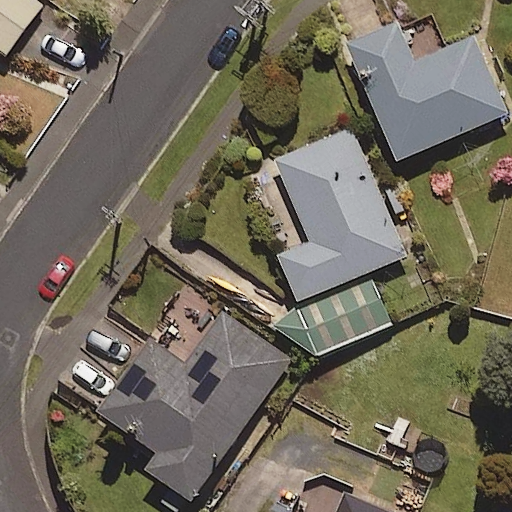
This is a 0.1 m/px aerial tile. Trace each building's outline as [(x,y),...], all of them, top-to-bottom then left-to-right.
[(40,27),(1,0),(0,0),(0,63),(9,70),(40,27)] [(412,55),(394,15),(345,36),(396,153),(508,105),(474,28),(412,55)] [(404,250),(352,122),(275,153),(309,235),(276,249),(294,295),(404,250)] [(389,320),(373,278),(278,314),(284,330),(313,349),(389,320)] [(288,356),(221,308),(182,362),(147,336),(97,406),(152,446),(141,461),(188,495),(288,356)] [(116,459),(77,472),(89,506),(128,493),(116,459)] [(400,511),(344,488),(333,511),(400,511)]
